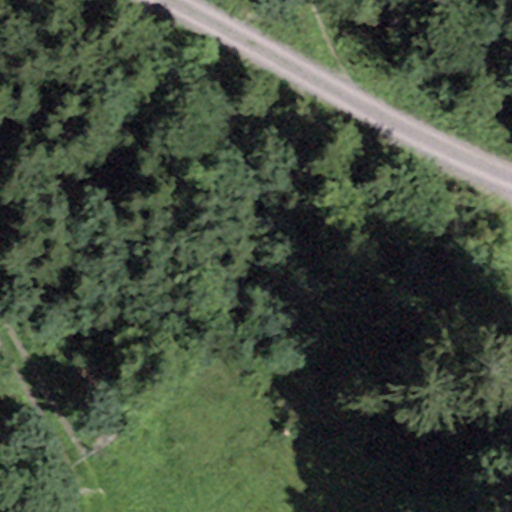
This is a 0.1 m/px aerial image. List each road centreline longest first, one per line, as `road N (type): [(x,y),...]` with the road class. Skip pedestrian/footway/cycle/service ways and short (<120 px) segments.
road 1 (track): [(0,308),(17,326),(85,511)]
road 2 (track): [(353,78),(154,0)]
road 3 (track): [(511,155),(353,78)]
